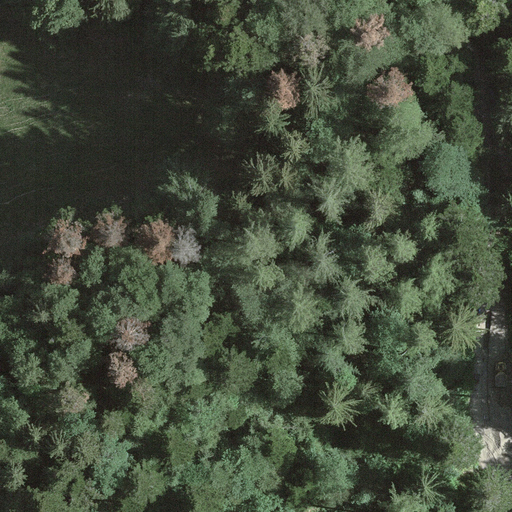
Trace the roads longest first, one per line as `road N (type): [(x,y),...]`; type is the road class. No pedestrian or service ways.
road 1 (unclassified): [(487,132),(486,433),(500,476),(511,487)]
road 2 (unclassified): [(437,0),(472,55),(487,132)]
